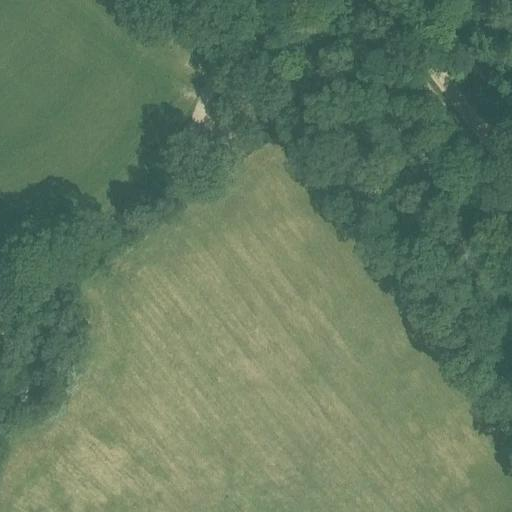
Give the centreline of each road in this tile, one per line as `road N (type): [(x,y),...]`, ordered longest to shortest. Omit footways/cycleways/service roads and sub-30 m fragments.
road 1 (track): [(236,0),(210,80),(168,137),(107,219),(0,320)]
road 2 (track): [(375,0),(511,176)]
